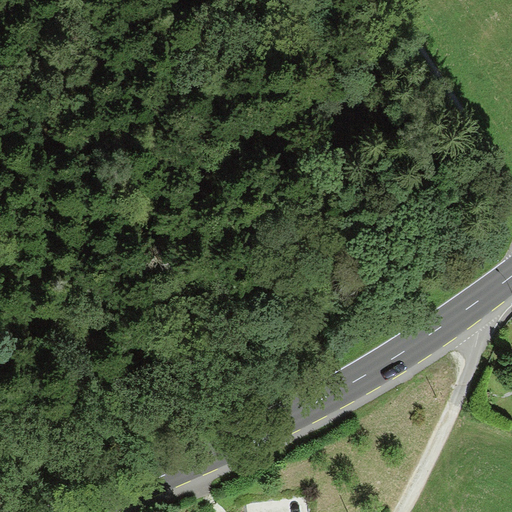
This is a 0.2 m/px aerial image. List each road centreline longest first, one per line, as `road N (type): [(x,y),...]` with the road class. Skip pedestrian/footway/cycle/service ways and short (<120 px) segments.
road 1 (secondary): [(511,271),(437,329),(222,462),(106,511)]
road 2 (track): [(375,0),(511,198)]
road 3 (track): [(464,306),(456,390),(396,511)]
